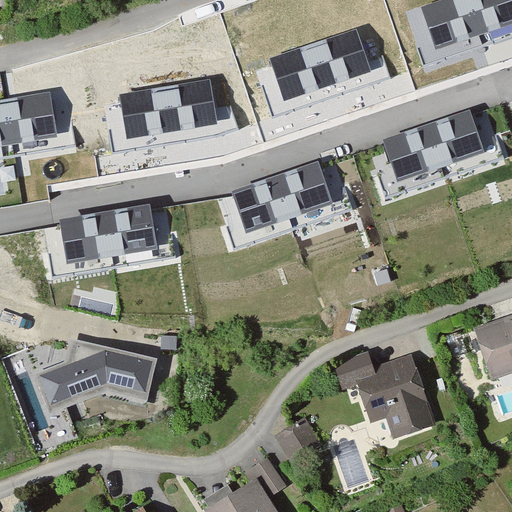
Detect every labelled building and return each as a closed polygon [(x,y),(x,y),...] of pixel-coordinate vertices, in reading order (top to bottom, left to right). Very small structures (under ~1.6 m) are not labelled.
[(511,0),(441,0),(428,5),(444,48),(511,22),(511,0)] [(364,26),(277,56),(292,98),(379,68),(364,26)] [(212,81),(127,96),(134,136),(219,121),(212,81)] [(55,91),(0,101),(0,145),(63,134),(55,91)] [(473,108),(386,139),(400,179),(488,148),(473,108)] [(324,160),(240,189),(255,230),(339,200),(324,160)] [(156,203),(65,221),(74,264),(165,246),(156,203)] [(511,326),(482,336),(495,377),(511,371),(511,326)] [(144,404),(155,356),(71,339),(68,358),(35,371),(51,411),(98,393),(144,404)] [(366,363),(341,372),(345,383),(360,378),(375,420),(390,414),(398,437),(432,425),(411,364),(371,377),(366,363)] [(289,453),(311,440),(300,422),(278,435),(289,453)] [(281,488),(268,466),(250,477),(259,490),(222,511),(269,511),(262,500),(281,488)]
